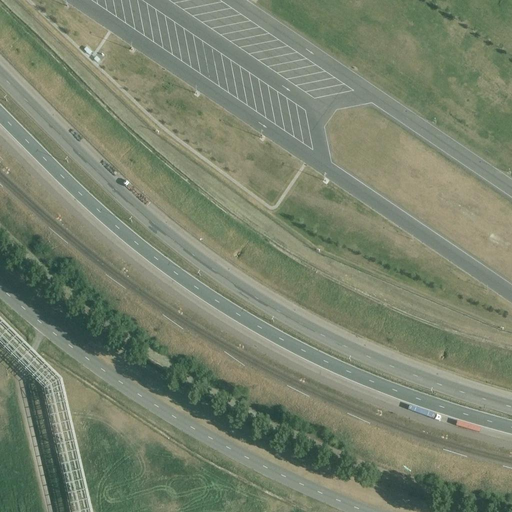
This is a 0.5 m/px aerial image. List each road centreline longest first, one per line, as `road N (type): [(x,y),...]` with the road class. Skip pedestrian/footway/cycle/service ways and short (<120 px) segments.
road 1 (primary): [(511,410),(361,357),(271,311),(137,213),(0,79)]
road 2 (primary): [(0,112),(121,234),(259,331),(387,392),(511,431)]
